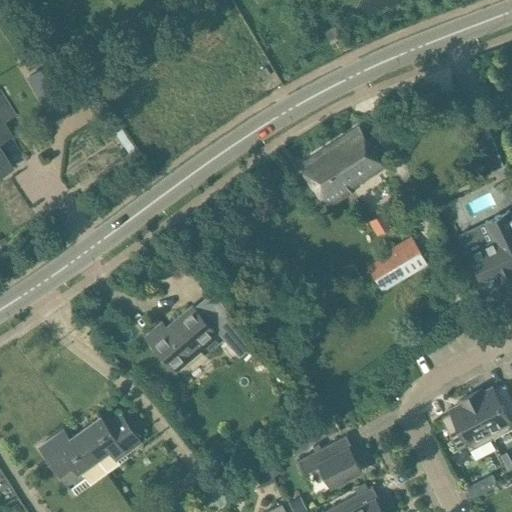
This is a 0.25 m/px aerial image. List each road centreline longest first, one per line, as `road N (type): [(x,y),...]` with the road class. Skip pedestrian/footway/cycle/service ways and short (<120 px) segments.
road 1 (tertiary): [(0,312),(321,94),(511,15)]
road 2 (residential): [(453,511),(410,427),(412,395),(511,342)]
